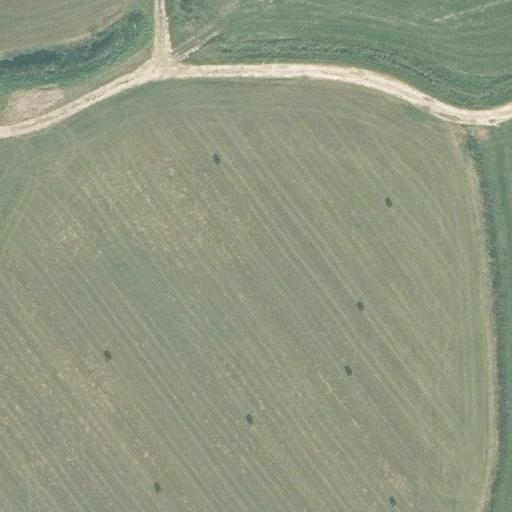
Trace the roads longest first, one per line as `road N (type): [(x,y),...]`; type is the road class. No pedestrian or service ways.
road 1 (track): [(160,67),(321,70),(386,83),(472,119),(511,111)]
road 2 (track): [(0,132),(160,67),(160,0)]
